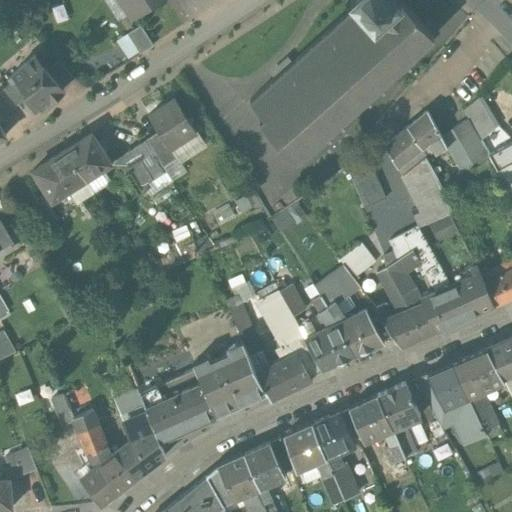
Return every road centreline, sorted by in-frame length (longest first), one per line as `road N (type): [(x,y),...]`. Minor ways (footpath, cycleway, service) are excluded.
road 1 (residential): [(126,511),(234,442),(511,321)]
road 2 (residential): [(260,0),(0,162)]
